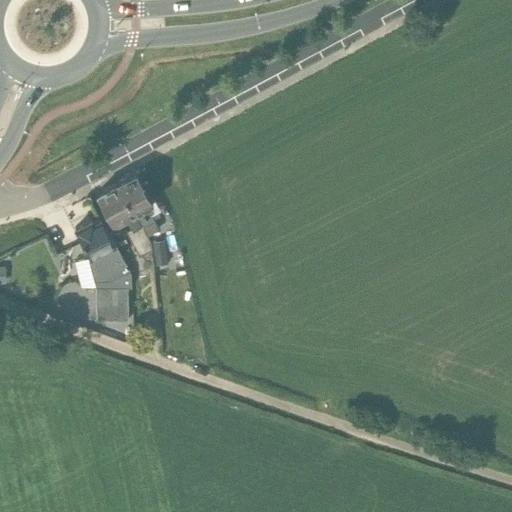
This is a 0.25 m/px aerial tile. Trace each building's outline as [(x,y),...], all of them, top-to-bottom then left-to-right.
[(118,181),(147,235),(158,229),(145,208),(153,204),(136,172),(118,181)] [(151,250),(151,249),(150,243),(147,236),(147,235),(118,181),(96,193),(113,225),(127,218),(132,227),(126,230),(139,256),(151,250)] [(131,272),(110,235),(101,217),(93,222),(91,218),(75,227),(91,258),(103,252),(117,280),(131,272)] [(151,241),(155,264),(167,262),(164,239),(151,241)] [(127,286),(96,287),(96,320),(128,320),(127,286)]
